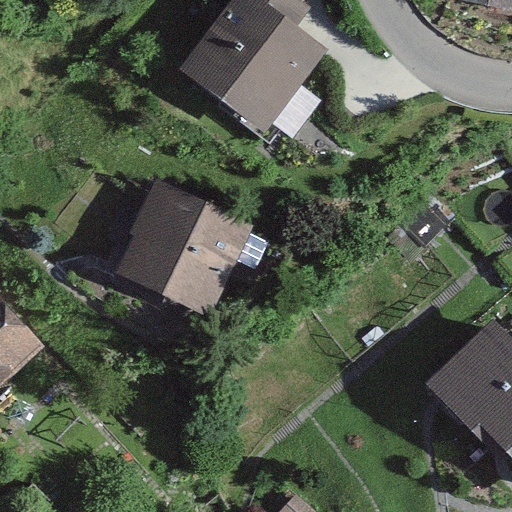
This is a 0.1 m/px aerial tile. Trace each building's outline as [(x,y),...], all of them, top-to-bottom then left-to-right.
[(301,12),(283,0),(218,0),(167,69),(255,134),(316,52),(287,31),(301,12)] [(511,0),(426,0),(511,19),(511,0)] [(232,220),(143,185),(107,277),(196,312),(232,220)] [(0,304),(0,380),(37,349),(0,304)] [(511,348),(491,329),(431,392),(511,470),(511,348)]
